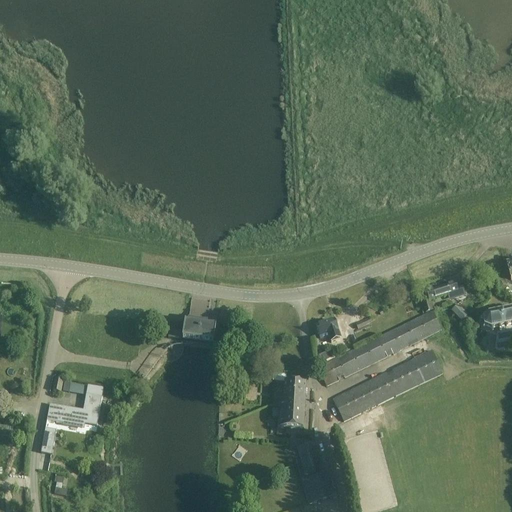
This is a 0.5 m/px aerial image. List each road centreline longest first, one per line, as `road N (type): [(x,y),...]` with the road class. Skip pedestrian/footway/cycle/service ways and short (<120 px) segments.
road 1 (tertiary): [(67,266),(268,297),(334,286),(459,239),(511,229)]
road 2 (unclassified): [(35,511),(33,457),(67,266)]
